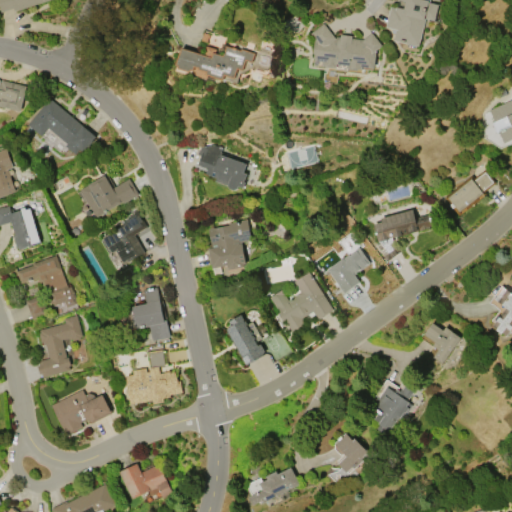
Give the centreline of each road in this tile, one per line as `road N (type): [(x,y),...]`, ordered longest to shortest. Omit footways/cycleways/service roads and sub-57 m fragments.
road 1 (residential): [(0,324),(27,431),(52,457),(81,463),(283,389),(463,253),(511,206),(370,7)]
road 2 (residential): [(210,511),(221,452),(168,201),(150,155),(103,99),(56,68),(0,51)]
